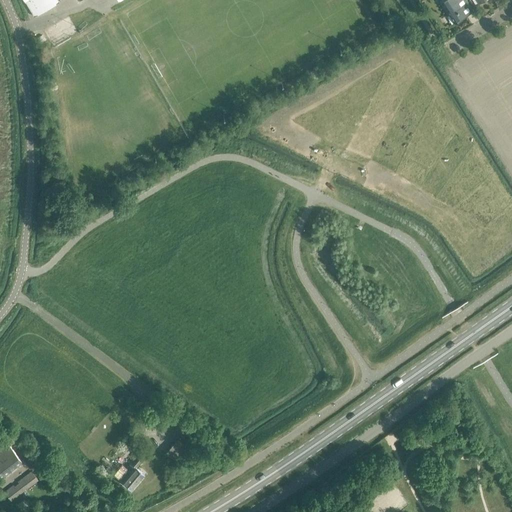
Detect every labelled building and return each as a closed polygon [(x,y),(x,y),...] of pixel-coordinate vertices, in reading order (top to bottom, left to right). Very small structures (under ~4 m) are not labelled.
[(24,0),(34,16),(60,1),(58,0),(24,0)] [(441,0),(440,1),(454,23),(474,10),(467,0),(441,0)] [(166,452),(179,463),(191,449),(177,438),(166,452)] [(0,449),(0,471),(4,476),(22,462),(8,444),(0,449)] [(118,480),(130,490),(143,475),(135,468),(146,455),(141,451),(126,468),(127,469),(118,480)] [(24,458),(34,472),(42,466),(31,453),(24,458)] [(4,493),(10,501),(38,480),(32,472),(18,482),(20,484),(16,487),(14,485),(4,493)]
